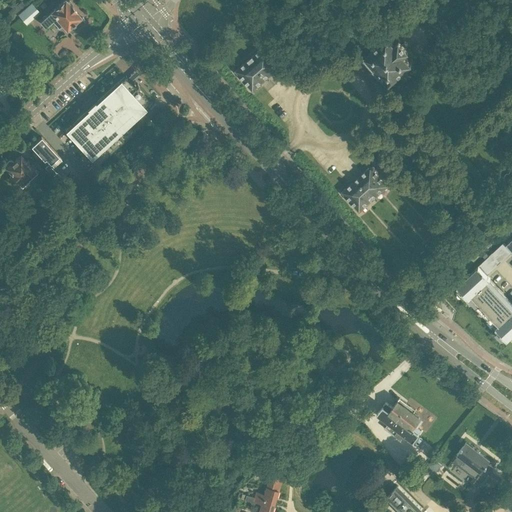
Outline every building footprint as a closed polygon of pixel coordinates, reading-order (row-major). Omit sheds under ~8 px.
[(84,22),(80,17),(72,7),(72,3),(69,0),(65,0),(64,0),(40,21),(45,26),(53,19),(59,26),(62,23),(67,29),(67,28),(72,33),(84,22)] [(29,21),(39,13),(31,3),(21,12),(29,21)] [(4,26),(0,29),(0,34),(2,37),(8,31),(4,26)] [(394,46),(387,38),(388,38),(387,37),(385,38),(365,57),(365,56),(363,57),(364,59),(365,58),(373,68),(373,69),(376,72),(378,75),(379,74),(387,84),(387,85),(388,86),(389,85),(410,66),(412,65),(410,64),(404,57),(408,53),(398,42),(394,46)] [(253,90),(282,65),(265,45),(236,71),(253,90)] [(129,124),(152,103),(126,75),(66,131),(97,165),(135,130),(129,124)] [(50,163),(59,155),(41,136),(33,144),(50,163)] [(26,161),(20,154),(13,161),(11,160),(8,160),(7,162),(6,164),(7,166),(6,167),(12,174),(9,176),(16,184),(20,181),(24,186),(29,181),(29,180),(38,172),(35,168),(35,167),(28,159),(26,161)] [(44,167),(52,176),(53,176),(56,172),(48,163),(44,167)] [(359,211),(388,185),(370,166),(342,192),(359,211)] [(12,244),(24,234),(13,221),(7,226),(11,230),(5,236),(12,244)] [(511,252),(511,248),(507,243),(505,241),(493,252),(501,262),(511,252)] [(478,266),(487,275),(498,265),(489,255),(481,263),(478,266)] [(511,301),(490,278),(487,275),(478,266),(478,267),(457,286),(457,285),(457,286),(459,289),(466,296),(468,299),(469,299),(476,307),(477,308),(477,307),(487,318),(487,319),(488,319),(495,327),(497,330),(505,338),(507,340),(508,339),(511,334),(511,301)] [(413,412),(404,405),(407,402),(399,397),(392,406),(385,401),(377,412),(389,421),(385,427),(400,438),(404,433),(413,440),(419,432),(413,428),(414,427),(413,426),(420,417),(413,412)] [(490,460),(467,442),(452,460),(474,477),(471,482),(478,487),(493,467),(488,463),(490,460)] [(433,475),(441,465),(434,458),(425,469),(433,475)] [(268,488),(280,491),(283,479),(282,479),(282,478),(281,478),(281,479),(279,478),(280,474),(269,470),(266,479),(271,480),(268,488)] [(385,498),(398,511),(418,511),(422,509),(398,485),(385,498)] [(276,503),(280,491),(268,488),(266,496),(262,495),(263,493),(258,492),(256,497),(276,503)] [(273,511),(276,503),(256,497),(255,502),(260,503),(261,501),(264,502),(261,511),(265,511),(273,511)]
